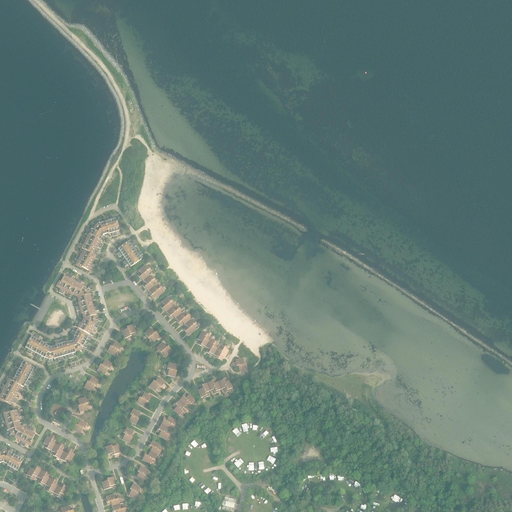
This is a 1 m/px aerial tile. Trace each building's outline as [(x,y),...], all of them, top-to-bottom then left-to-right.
[(80,244),(83,246),(82,248),(81,248),(80,250),(83,252),(82,254),(81,255),(80,257),(77,256),(74,259),(78,261),(76,264),(88,270),(89,267),(93,269),(95,265),(91,264),(93,261),(94,258),(98,260),(99,258),(96,256),(97,255),(94,253),(95,250),(96,250),(95,250),(97,247),(100,249),(102,245),(99,243),(101,240),(100,240),(102,235),(108,233),(108,234),(111,233),(113,237),(117,236),(116,232),(119,231),(118,227),(116,222),(115,219),(112,219),(111,216),(107,217),(108,221),(105,222),(105,221),(104,222),(105,222),(102,223),(100,219),(98,219),(99,223),(99,224),(95,225),(93,230),(92,229),(90,232),(87,230),(85,234),(88,236),(87,239),(86,239),(87,239),(85,242),(82,240),(80,244)] [(133,248),(136,246),(134,242),(130,244),(128,241),(125,243),(121,247),(118,249),(120,251),(116,254),(119,257),(122,255),(124,258),(126,260),(123,263),(125,266),(128,264),(130,267),(133,265),(138,262),(138,261),(141,260),(139,257),(142,254),(140,251),(136,253),(135,251),(135,250),(134,250),(133,248)] [(137,276),(139,278),(149,268),(148,266),(146,268),(144,265),(138,271),(140,273),(137,276)] [(141,279),(143,281),(149,276),(147,273),(151,270),(149,268),(139,278),(141,280),(141,279)] [(79,306),(75,307),(77,311),(80,310),(81,314),(82,313),(84,319),(81,324),(80,323),(79,326),(75,324),(74,326),(92,336),(94,334),(90,332),(91,330),(92,330),(92,329),(93,327),(97,329),(98,326),(94,325),(94,324),(93,324),(96,320),(94,315),(95,315),(94,312),(98,311),(97,306),(93,308),(92,305),(92,304),(91,301),(95,300),(94,296),(90,297),(89,294),(88,294),(87,290),(82,287),(83,286),(80,285),(82,281),(78,279),(76,283),(73,281),(70,280),(72,276),(68,274),(66,278),(63,276),(57,287),(60,289),(59,292),(62,294),(64,291),(67,292),(67,293),(70,294),(68,298),(70,299),(72,295),(73,294),(77,297),(79,302),(78,303),(79,306)] [(142,286),(144,288),(154,278),(153,277),(151,278),(149,276),(143,281),(145,283),(142,286)] [(146,289),(148,291),(154,286),(152,283),(156,280),(154,278),(144,288),(145,290),(146,289)] [(149,294),(151,296),(161,287),(160,285),(156,288),(154,286),(148,291),(150,293),(149,294)] [(161,287),(151,296),(152,298),(156,295),(157,297),(164,292),(162,290),(163,288),(161,287)] [(160,307),(162,309),(172,300),(171,298),(169,299),(167,297),(161,302),(163,304),(160,307)] [(164,310),(166,312),(172,307),(170,305),(174,302),(172,300),(162,309),(163,311),(164,310)] [(167,315),(169,317),(179,308),(178,306),(174,309),(172,307),(166,312),(168,314),(167,315)] [(174,317),(175,319),(181,313),(180,311),(181,310),(179,308),(169,317),(170,319),(174,317)] [(176,321),(178,324),(189,314),(187,312),(183,315),(181,313),(175,319),(177,321),(176,321)] [(189,314),(178,324),(180,326),(183,323),(185,325),(191,320),(189,317),(190,316),(189,314)] [(183,330),(185,332),(196,322),(194,320),(193,322),(191,320),(185,325),(186,327),(183,330)] [(196,322),(185,332),(187,334),(188,333),(190,335),(196,330),(194,327),(197,324),(196,322)] [(133,325),(127,327),(130,336),(133,335),(132,333),(136,332),(133,325)] [(130,336),(127,327),(124,328),(125,330),(121,331),(124,339),(130,336)] [(144,333),(148,338),(155,332),(154,330),(152,331),(150,328),(144,333)] [(36,358),(39,360),(41,356),(44,358),(45,357),(49,359),(53,358),(54,359),(57,358),(58,362),(62,360),(61,357),(64,356),(65,356),(67,355),(69,359),(73,357),(72,354),(75,353),(75,352),(79,350),(82,346),(82,347),(82,346),(86,348),(87,346),(84,344),(85,342),(85,341),(87,339),(90,341),(91,338),(73,329),(72,331),(75,333),(74,336),(72,341),(66,343),(66,342),(63,343),(62,339),(57,340),(59,344),(55,345),(55,346),(50,347),(45,345),(46,344),(47,340),(45,339),(43,343),(41,341),(38,340),(40,336),(36,334),(34,338),(31,336),(29,339),(26,344),(27,344),(25,347),(28,349),(26,353),(30,355),(32,351),(34,353),(35,353),(37,354),(36,358)] [(155,332),(148,338),(150,340),(151,339),(153,342),(160,337),(155,332)] [(198,345),(200,346),(207,333),(205,332),(204,334),(201,332),(197,339),(200,341),(198,345)] [(203,346),(206,347),(209,340),(207,339),(209,335),(207,333),(200,346),(203,347),(203,346)] [(206,352),(208,354),(215,341),(213,340),(212,342),(209,340),(206,347),(208,349),(206,352)] [(111,344),(110,346),(118,351),(122,345),(114,341),(113,345),(111,344)] [(211,354),(214,355),(217,348),(215,347),(217,342),(215,341),(208,354),(211,355),(211,354)] [(156,348),(160,353),(168,346),(166,344),(165,345),(162,343),(156,348)] [(215,357),(218,359),(224,346),(222,345),(220,349),(217,348),(214,355),(216,356),(215,357)] [(118,351),(110,346),(107,352),(114,356),(116,352),(117,353),(118,351)] [(168,346),(160,353),(162,355),(163,354),(166,356),(172,351),(168,346)] [(224,346),(218,359),(220,360),(222,356),(225,358),(229,351),(226,349),(227,348),(224,346)] [(101,362),(100,365),(108,369),(112,364),(104,360),(103,363),(101,362)] [(28,378),(28,377),(30,375),(33,377),(35,373),(32,371),(33,368),(30,366),(25,363),(22,362),(20,365),(17,363),(15,367),(18,369),(17,371),(17,372),(15,374),(12,372),(10,376),(13,378),(12,381),(9,379),(8,382),(4,381),(2,384),(6,386),(4,389),(2,392),(0,390),(0,395),(0,396),(0,399),(10,405),(12,402),(15,404),(17,400),(14,398),(15,395),(17,392),(20,394),(22,390),(19,388),(20,386),(23,387),(25,384),(28,386),(30,382),(27,380),(28,378)] [(168,363),(167,369),(176,371),(177,369),(175,368),(176,365),(168,363)] [(108,369),(100,365),(97,370),(104,374),(106,371),(107,372),(108,369)] [(176,371),(167,369),(166,371),(168,372),(167,375),(175,377),(176,371)] [(88,379),(87,382),(95,386),(99,381),(91,377),(90,380),(88,379)] [(155,379),(153,381),(161,387),(165,383),(159,377),(156,380),(155,379)] [(225,378),(222,379),(228,392),(230,391),(229,389),(232,388),(229,380),(226,381),(225,378)] [(214,379),(211,380),(217,393),(219,392),(218,390),(221,389),(218,382),(215,383),(214,379)] [(220,381),(218,382),(221,389),(224,388),(225,393),(228,392),(222,379),(220,380),(220,381)] [(209,382),(207,383),(210,391),(212,390),(214,394),(217,393),(211,380),(209,381),(209,382)] [(161,387),(153,381),(149,386),(155,391),(158,388),(159,389),(161,387)] [(95,386),(87,382),(84,387),(91,391),(93,388),(94,389),(95,386)] [(204,383),(201,384),(207,397),(209,396),(207,392),(210,391),(207,383),(204,384),(204,383)] [(207,397),(201,384),(199,385),(200,389),(198,390),(201,398),(204,396),(204,398),(207,397)] [(140,395),(139,397),(148,402),(151,396),(144,393),(142,396),(140,395)] [(184,394),(182,396),(192,406),(193,404),(192,403),(194,401),(189,395),(187,397),(184,394)] [(181,398),(179,400),(184,406),(187,404),(190,408),(192,406),(182,396),(180,398),(181,398)] [(77,404),(78,406),(87,403),(85,397),(78,399),(79,403),(77,404)] [(148,402),(139,397),(136,403),(143,407),(145,404),(146,404),(148,402)] [(176,401),(174,403),(184,413),(186,412),(182,408),(184,406),(179,400),(177,402),(176,401)] [(87,403),(78,406),(80,412),(87,410),(86,406),(88,406),(87,403)] [(184,413),(174,403),(172,405),(175,408),(173,410),(179,416),(181,414),(182,415),(184,413)] [(133,409),(130,415),(138,419),(140,417),(138,416),(140,413),(133,409)] [(4,429),(4,431),(8,430),(9,430),(10,434),(15,436),(14,437),(12,441),(14,442),(16,438),(19,440),(22,441),(20,445),(24,447),(26,444),(29,445),(35,434),(32,432),(34,429),(30,427),(28,430),(25,429),(20,427),(18,421),(19,421),(18,418),(22,417),(21,412),(17,414),(16,410),(3,414),(4,417),(1,418),(2,423),(6,421),(7,424),(6,424),(7,425),(7,428),(4,429)] [(138,419),(130,415),(128,417),(130,418),(128,421),(135,425),(138,419)] [(164,417),(162,419),(175,426),(176,424),(174,423),(176,420),(169,417),(167,419),(164,417)] [(162,422),(161,425),(168,429),(169,426),(173,428),(175,426),(162,419),(161,422),(162,422)] [(77,422),(75,425),(84,429),(87,424),(80,420),(78,423),(77,422)] [(84,429),(75,425),(72,430),(79,434),(81,431),(83,432),(84,429)] [(158,427),(157,429),(169,436),(171,433),(166,431),(168,429),(161,425),(159,427),(158,427)] [(126,427),(123,433),(132,438),(133,436),(132,435),(133,431),(126,427)] [(169,436),(157,429),(156,431),(160,433),(158,436),(165,440),(167,437),(168,438),(169,436)] [(132,438),(123,433),(122,435),(123,436),(122,440),(129,444),(132,438)] [(44,447),(47,449),(53,436),(51,435),(50,438),(47,436),(43,443),(46,445),(44,447)] [(47,449),(51,451),(55,444),(53,443),(56,437),(53,436),(47,449)] [(150,443),(148,445),(161,452),(162,449),(158,447),(159,444),(152,441),(151,443),(150,443)] [(53,455),(55,456),(61,444),(59,443),(58,445),(55,444),(51,451),(54,453),(53,455)] [(55,456),(59,459),(63,452),(61,451),(64,445),(61,444),(55,456)] [(114,444),(111,445),(114,455),(120,453),(118,445),(114,446),(114,444)] [(114,455),(111,445),(105,447),(107,455),(111,454),(111,455),(114,455)] [(151,449),(150,452),(157,456),(158,453),(160,454),(161,452),(148,445),(147,447),(151,449)] [(19,468),(21,463),(23,460),(20,458),(22,454),(18,452),(16,456),(13,454),(14,454),(13,454),(10,453),(12,449),(10,448),(8,452),(4,450),(0,451),(0,462),(2,462),(7,465),(10,467),(8,471),(12,473),(14,469),(17,471),(18,468),(19,468)] [(59,459),(64,462),(71,449),(69,448),(66,453),(63,452),(59,459)] [(71,449),(64,462),(66,463),(68,460),(71,462),(74,454),(72,453),(73,450),(71,449)] [(145,452),(143,454),(156,461),(157,459),(155,458),(157,456),(150,452),(148,454),(145,452)] [(156,461),(143,454),(142,457),(143,457),(142,460),(149,464),(150,461),(155,463),(156,461)] [(28,478),(30,479),(37,467),(35,465),(33,469),(30,468),(26,475),(29,476),(28,478)] [(140,466),(137,472),(146,476),(147,474),(146,473),(147,470),(140,466)] [(35,476),(37,477),(41,470),(39,469),(39,468),(37,467),(30,479),(32,480),(35,476)] [(43,471),(41,470),(37,477),(40,479),(37,483),(40,484),(46,472),(44,470),(44,471),(43,471)] [(43,484),(45,485),(49,478),(47,477),(49,473),(46,472),(40,484),(42,485),(43,484)] [(146,476),(137,472),(136,474),(138,475),(136,478),(143,482),(146,476)] [(113,477),(107,479),(110,488),(112,487),(112,486),(115,485),(113,477)] [(46,491),(48,492),(54,479),(52,478),(51,479),(49,478),(45,485),(48,486),(46,491)] [(51,492),(53,493),(57,486),(55,484),(57,481),(54,479),(48,492),(50,493),(51,492)] [(110,488),(107,479),(104,479),(105,481),(101,482),(104,490),(110,488)] [(55,496),(57,497),(64,485),(62,483),(60,487),(57,486),(53,493),(56,494),(55,496)] [(133,483),(130,489),(138,494),(140,491),(138,491),(140,487),(133,483)] [(64,485),(57,497),(59,498),(62,494),(64,495),(68,488),(66,487),(66,486),(64,485)] [(138,494),(130,489),(128,491),(130,492),(128,496),(135,500),(138,494)] [(105,500),(106,502),(120,498),(119,496),(114,497),(114,494),(106,497),(107,499),(105,500)] [(221,505),(222,506),(221,510),(231,511),(233,511),(236,500),(224,497),(224,501),(223,500),(221,505)] [(111,504),(112,506),(120,504),(119,501),(120,501),(120,498),(106,502),(107,505),(111,504)]
